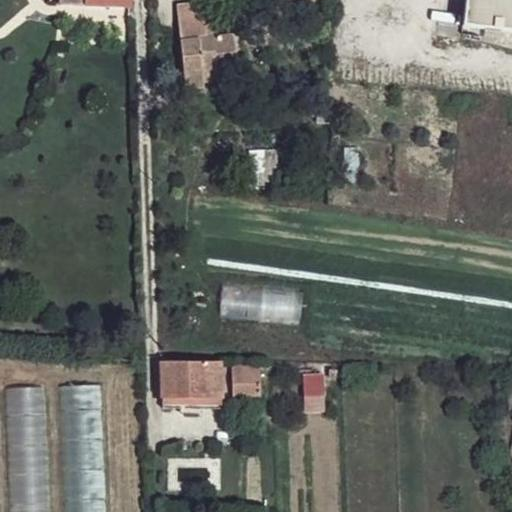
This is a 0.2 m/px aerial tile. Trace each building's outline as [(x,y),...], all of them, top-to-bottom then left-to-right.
[(89,0),(89,8),(132,9),(131,0),(89,0)] [(511,0),(460,0),(458,24),(511,31),(511,0)] [(206,15),(181,17),(182,66),(237,66),(235,49),(208,50),(206,15)] [(237,66),(182,66),(182,98),(199,98),(200,81),(210,80),(211,93),(236,92),(237,66)] [(262,355),(232,352),(234,390),(263,390),(262,355)] [(224,363),(166,360),(166,399),(224,399),(224,363)] [(344,368),(334,368),(334,378),(344,378),(344,368)] [(44,418),(42,387),(6,389),(8,420),(44,418)]
